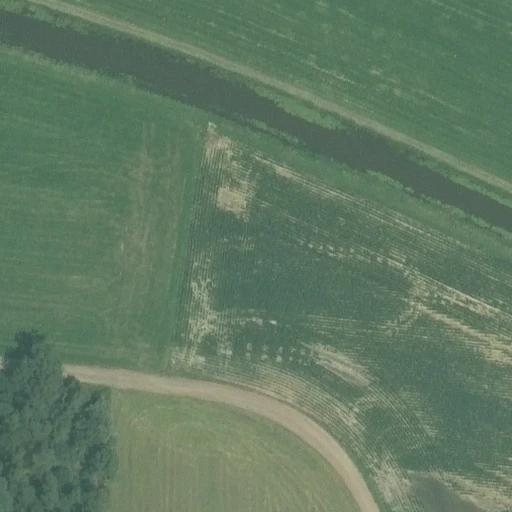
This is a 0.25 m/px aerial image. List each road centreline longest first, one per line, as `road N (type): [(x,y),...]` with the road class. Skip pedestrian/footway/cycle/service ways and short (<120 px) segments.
road 1 (track): [(366,511),(305,421),(263,399),(80,377)]
road 2 (track): [(80,377),(76,405),(7,494),(4,511)]
